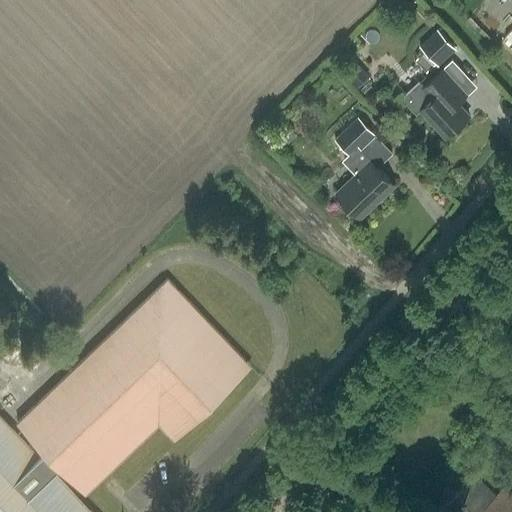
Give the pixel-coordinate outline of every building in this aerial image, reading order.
[(457,48),(438,28),(420,44),(439,65),(457,48)] [(359,87),(370,77),(356,62),(345,72),(359,87)] [(421,109),(447,137),(470,116),(452,97),(460,89),(443,69),(423,87),(433,98),(421,109)] [(393,153),(376,135),(377,134),(359,116),(335,139),(353,157),(362,149),(378,167),(393,153)] [(372,160),(337,193),(360,218),(395,185),(372,160)] [(0,511),(83,511),(50,477),(59,467),(81,490),(159,416),(173,430),(246,361),(168,280),(18,423),(45,452),(35,461),(0,424),(0,511)] [(478,473),(442,507),(447,511),(511,511),(511,490),(505,483),(496,492),(478,473)]
